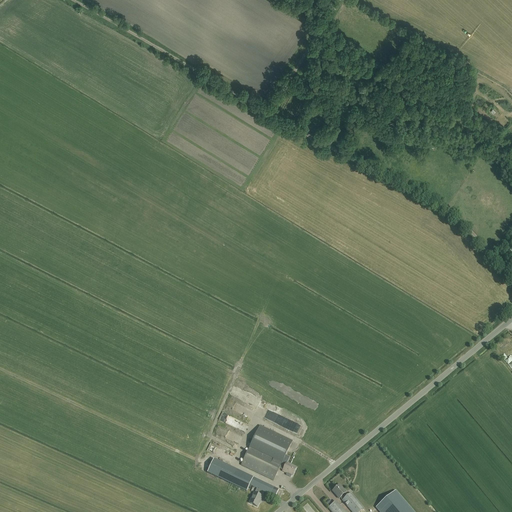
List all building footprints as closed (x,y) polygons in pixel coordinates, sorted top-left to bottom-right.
[(276,66),(273,70),(280,75),(284,69),(281,66),(279,68),(276,66)] [(312,97),(316,91),(305,84),(301,91),(312,97)] [(265,89),(261,95),(267,98),(270,92),(265,89)] [(233,428),(237,421),(221,413),(218,420),(233,428)] [(237,421),(234,429),(245,433),(247,425),(237,421)] [(293,441),(260,425),(241,465),(273,480),(279,468),(283,470),(282,471),(285,472),(287,473),(286,475),(290,477),(291,475),(292,475),(296,467),(286,463),(289,457),(286,455),(293,441)] [(267,484),(214,459),(207,473),(230,484),(232,479),(244,485),(245,483),(257,488),(263,491),(267,484)] [(271,495),(274,488),(267,484),(263,491),(264,492),(271,495)] [(348,495),(339,485),(332,491),(339,499),(340,497),(351,511),(360,511),(364,509),(351,493),(348,495)] [(262,496),(264,492),(263,491),(257,488),(254,493),(249,503),(257,507),(260,500),(261,500),(262,496)] [(413,511),(396,491),(376,508),(379,511),(413,511)] [(344,511),(336,501),(328,507),(332,511),(344,511)]
